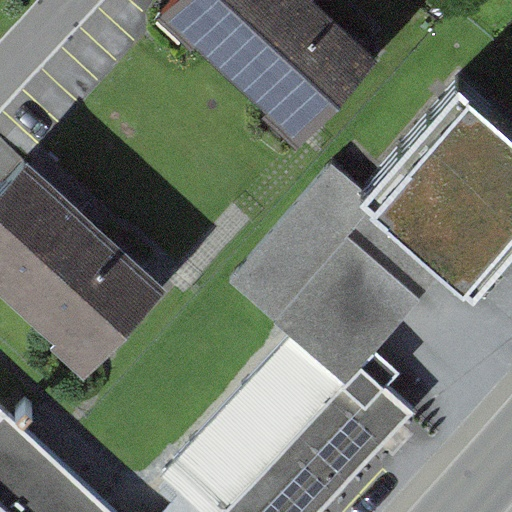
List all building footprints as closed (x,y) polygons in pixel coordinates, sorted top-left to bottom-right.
[(376,53),(316,0),(176,0),(163,15),(301,137),(376,53)] [(511,233),(511,125),(460,81),(365,190),(471,281),(511,233)] [(291,333),(344,382),(365,360),(448,271),(331,163),(227,274),(291,333)] [(162,283),(28,165),(0,196),(0,305),(80,376),(162,283)] [(160,473),(202,511),(223,511),(344,382),(291,333),(160,473)] [(0,511),(321,511),(418,409),(365,360),(344,382),(223,511),(120,511),(0,400),(0,511)]
